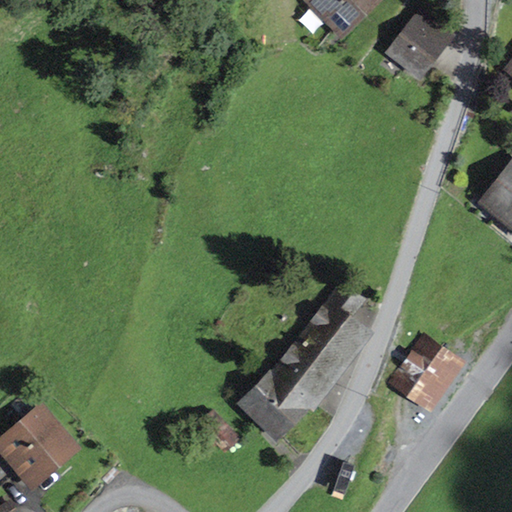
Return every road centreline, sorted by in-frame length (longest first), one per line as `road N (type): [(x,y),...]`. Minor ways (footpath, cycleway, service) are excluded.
road 1 (residential): [(476,0),(470,53),(369,374),(332,439),(274,511)]
road 2 (tertiary): [(511,340),(387,511)]
